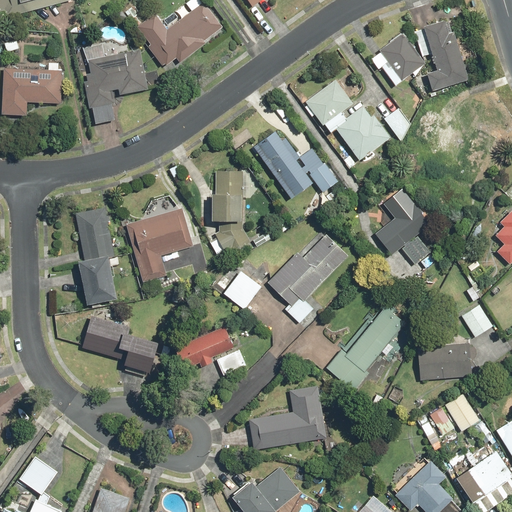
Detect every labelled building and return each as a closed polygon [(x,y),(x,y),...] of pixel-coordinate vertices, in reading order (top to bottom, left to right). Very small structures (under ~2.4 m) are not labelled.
[(0,0),(0,10),(4,9),(7,19),(70,0),(0,0)] [(137,26),(138,27),(150,45),(147,47),(161,67),(165,65),(165,66),(175,58),(183,69),(203,54),(199,48),(224,30),(204,2),(201,4),(198,0),(191,0),(187,4),(192,10),(166,29),(155,14),(137,26)] [(423,56),(431,54),(437,71),(427,74),(432,91),(468,79),(452,31),(448,32),(444,20),(423,27),(423,29),(415,32),(423,56)] [(426,63),(403,31),(377,50),(379,53),(370,59),(378,69),(381,67),(395,86),(405,78),(426,63)] [(16,32),(0,37),(7,55),(22,49),(16,32)] [(140,50),(106,58),(103,43),(83,47),(88,73),(86,73),(88,81),(83,82),(88,107),(91,107),(95,125),(114,121),(110,104),(114,103),(111,91),(118,89),(119,95),(148,88),(140,50)] [(48,70),(3,68),(1,115),(26,116),(27,101),(60,102),(62,70),(58,69),(58,63),(48,63),(48,70)] [(305,102),(308,105),(304,108),(312,117),(315,114),(330,135),(336,130),(360,162),(390,139),(365,105),(347,119),(342,112),(352,105),(334,81),(305,102)] [(409,136),(427,147),(445,118),(427,107),(409,136)] [(398,109),(385,118),(400,141),(410,125),(398,109)] [(454,162),(450,159),(444,170),(480,191),(491,173),(483,168),(501,138),(477,124),(454,162)] [(248,129),(232,140),(238,148),(253,137),(248,129)] [(278,130),(253,147),(290,199),(312,184),(305,173),(308,170),(310,173),(308,174),(323,193),(340,182),(315,146),(300,156),(305,164),(301,167),(296,160),(298,159),(278,130)] [(181,163),(165,169),(171,184),(187,178),(181,163)] [(214,232),(217,237),(208,242),(217,258),(225,253),(250,241),(240,222),(247,222),(248,194),(244,194),(244,171),(215,170),(214,193),(210,193),(209,221),(234,222),(214,232)] [(383,204),(394,219),(374,234),(391,255),(395,252),(408,268),(429,251),(417,235),(430,224),(403,189),(383,204)] [(496,250),(498,252),(510,264),(511,261),(511,204),(500,216),(503,218),(499,222),(503,226),(495,234),(503,243),(496,250)] [(85,259),(77,260),(86,304),(117,298),(109,258),(123,255),(113,207),(76,214),(85,259)] [(181,208),(126,224),(143,282),(165,276),(159,256),(192,246),(181,208)] [(297,251),(267,282),(289,303),(284,309),(301,324),(316,307),(307,300),(354,250),(330,228),(303,257),(297,251)] [(252,240),(257,247),(275,236),(271,229),(262,235),(262,234),(252,240)] [(240,271),(223,293),(244,309),(261,287),(240,271)] [(480,304),(461,316),(475,338),(494,326),(480,304)] [(343,350),(327,368),(353,391),(369,374),(365,371),(408,323),(388,305),(346,353),(343,350)] [(91,315),(81,347),(116,357),(119,348),(128,351),(123,363),(149,371),(160,337),(91,315)] [(213,362),(211,357),(233,346),(221,321),(171,346),(183,371),(198,363),(200,368),(213,362)] [(417,345),(419,380),(471,377),(469,343),(417,345)] [(240,350),(216,359),(222,373),(246,364),(240,350)] [(253,449),(326,440),(318,386),(289,390),(292,412),(249,418),(253,449)] [(453,399),(471,426),(480,420),(462,393),(453,399)] [(471,426),(453,399),(444,404),(462,432),(471,426)] [(441,406),(429,414),(442,435),(454,427),(441,406)] [(511,421),(511,420),(495,430),(511,460),(511,421)] [(482,511),(511,493),(511,482),(510,479),(511,477),(511,476),(496,451),(455,477),(471,503),(475,501),(481,511),(482,511)] [(33,457),(19,480),(42,494),(56,472),(33,457)] [(446,476),(431,459),(394,494),(411,511),(417,505),(424,511),(438,511),(453,498),(438,483),(446,476)] [(398,461),(389,469),(398,479),(406,471),(398,461)] [(250,480),(230,495),(243,511),(275,511),(300,493),(280,467),(255,487),(250,480)] [(92,511),(123,511),(129,498),(101,488),(92,511)] [(386,511),(389,509),(373,495),(357,511),(386,511)] [(14,511),(10,511),(3,509),(1,511),(59,511),(61,509),(35,498),(29,511),(20,511),(16,510),(14,511)]
